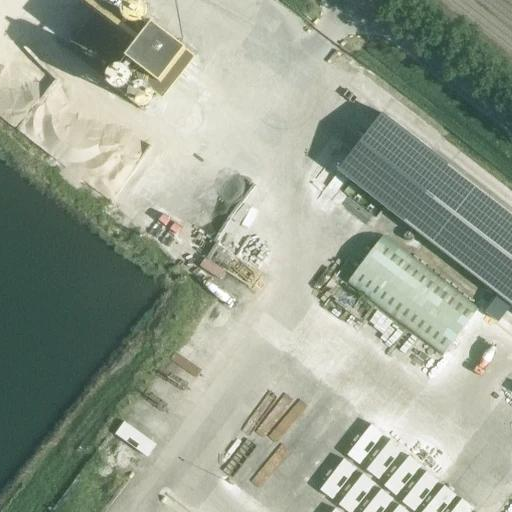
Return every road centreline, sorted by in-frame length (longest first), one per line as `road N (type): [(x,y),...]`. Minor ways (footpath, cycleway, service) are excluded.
road 1 (unknown): [(255,103),(203,122),(156,118),(76,71),(12,0)]
road 2 (unknown): [(293,295),(511,448)]
road 3 (unknown): [(170,469),(293,295)]
road 4 (unknown): [(293,295),(295,225),(255,103)]
road 5 (unclassified): [(511,120),(358,0)]
road 6 (unknown): [(255,103),(193,21),(162,0)]
road 7 (unknown): [(255,103),(344,0)]
